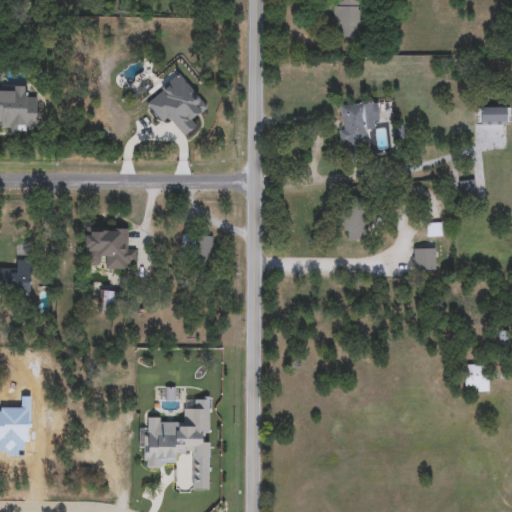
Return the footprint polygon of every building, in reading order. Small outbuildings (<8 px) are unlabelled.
[(358,0),(358,38),(333,38),(333,0),(358,0)] [(0,85),(26,86),(26,97),(37,97),(37,132),(0,131),(0,85)] [(366,125),(367,144),(342,147),(338,106),(391,101),(393,122),(366,125)] [(507,126),(479,126),(479,105),(508,105),(507,126)] [(473,181),(474,196),(460,197),(459,182),(473,181)] [(366,209),(366,241),(344,241),(344,209),(366,209)] [(127,227),(126,249),(135,249),(135,264),(127,264),(126,270),(93,270),(93,262),(84,261),(84,227),(127,227)] [(212,237),(212,262),(193,262),(193,237),(212,237)] [(413,249),(435,249),(435,271),(413,271),(413,249)] [(0,265),(31,265),(31,294),(0,294),(0,265)] [(101,309),(104,292),(113,293),(110,310),(101,309)] [(487,392),(465,392),(465,365),(487,365),(487,392)]
